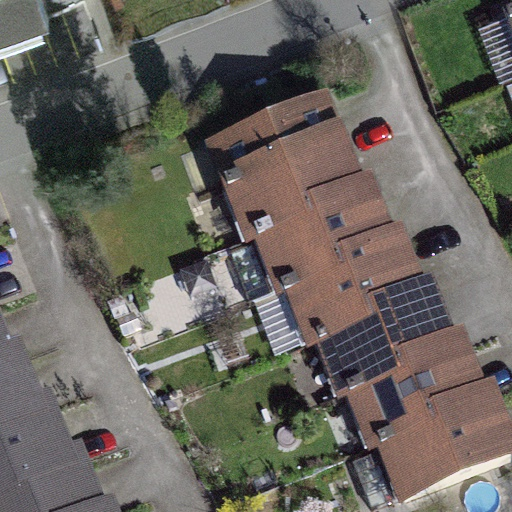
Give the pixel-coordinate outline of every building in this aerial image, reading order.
[(0,0),(0,47),(70,19),(62,0),(0,0)] [(341,106),(220,155),(254,240),(263,236),(375,192),(341,106)] [(375,192),(263,236),(286,293),(294,290),(406,245),(384,188),(375,192)] [(406,245),(294,290),(316,347),(325,344),(438,299),(415,242),(406,245)] [(438,299),(325,344),(347,401),(355,398),(470,352),(447,295),(438,299)] [(0,310),(0,376),(27,366),(4,309),(0,310)] [(470,352),(355,398),(378,455),(386,451),(501,406),(479,349),(470,352)] [(27,366),(0,376),(0,442),(59,419),(36,362),(27,366)] [(501,406),(386,451),(409,509),(511,467),(511,406),(510,402),(501,406)] [(59,419),(0,442),(0,508),(90,473),(68,416),(59,419)] [(90,473),(0,508),(0,511),(116,511),(99,469),(90,473)]
